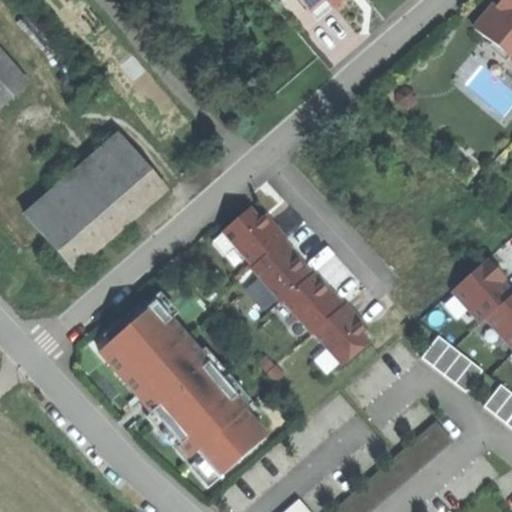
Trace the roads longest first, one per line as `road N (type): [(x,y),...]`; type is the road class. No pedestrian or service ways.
road 1 (residential): [(447,0),(29,362)]
road 2 (residential): [(183,511),(29,362)]
